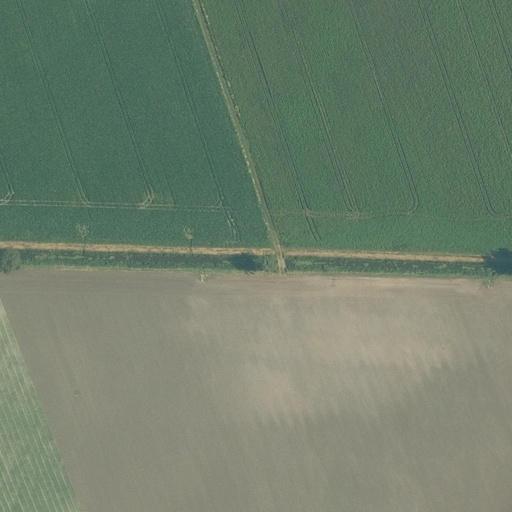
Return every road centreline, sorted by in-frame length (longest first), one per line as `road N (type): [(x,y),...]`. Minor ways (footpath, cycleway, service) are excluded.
road 1 (track): [(279,255),(193,0)]
road 2 (track): [(279,255),(511,260)]
